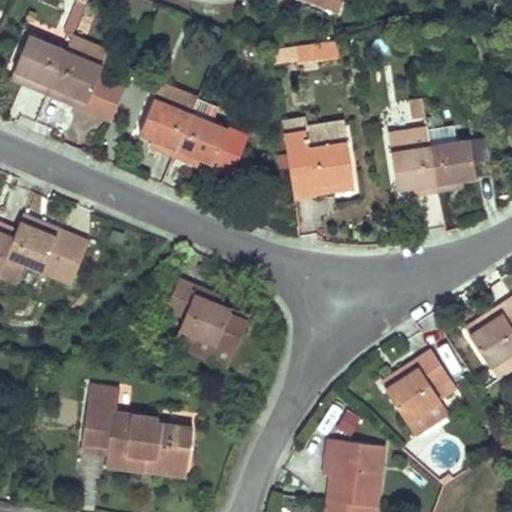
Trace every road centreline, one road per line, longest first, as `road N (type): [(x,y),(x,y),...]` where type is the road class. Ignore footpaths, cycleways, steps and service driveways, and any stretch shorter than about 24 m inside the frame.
road 1 (residential): [(0,147),(268,259),(362,286)]
road 2 (residential): [(245,511),(273,437),(362,286)]
road 3 (residential): [(362,286),(432,276),(511,230)]
